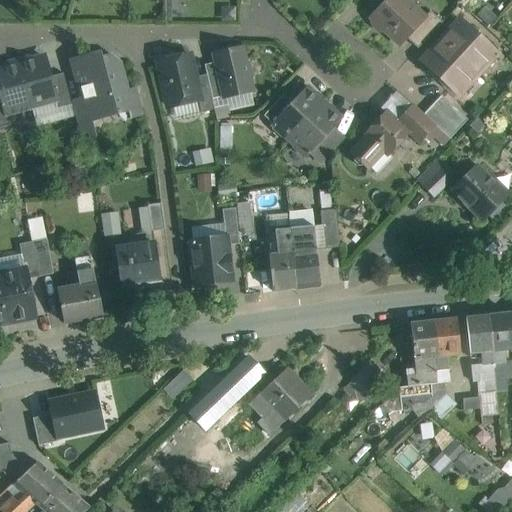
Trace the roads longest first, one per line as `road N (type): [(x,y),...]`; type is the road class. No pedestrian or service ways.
road 1 (tertiary): [(0,376),(186,337),(511,294)]
road 2 (residential): [(255,31),(133,33)]
